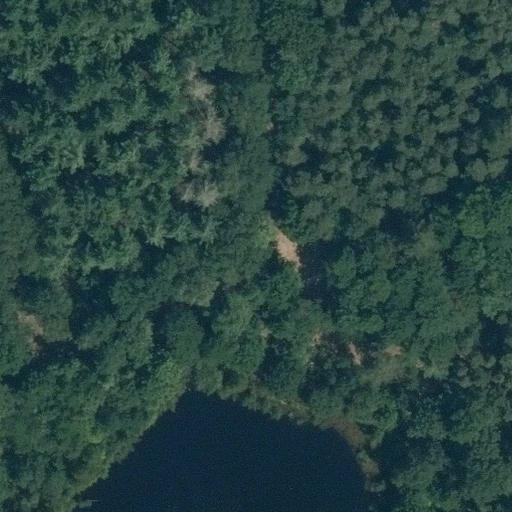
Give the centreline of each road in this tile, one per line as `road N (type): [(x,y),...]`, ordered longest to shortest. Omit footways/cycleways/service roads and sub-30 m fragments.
road 1 (track): [(0,368),(511,172)]
road 2 (track): [(0,245),(62,374)]
